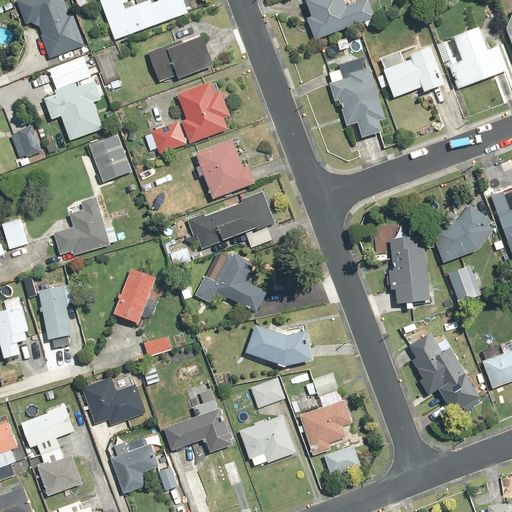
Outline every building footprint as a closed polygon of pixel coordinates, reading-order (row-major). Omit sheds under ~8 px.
[(64,0),(16,0),(24,24),(31,22),(32,23),(32,24),(33,24),(33,25),(34,25),(35,25),(35,26),(36,26),(37,26),(38,26),(39,26),(48,57),(83,47),(72,13),(69,14),(64,0)] [(98,0),(114,40),(188,11),(183,0),(156,0),(150,2),(149,0),(148,0),(126,9),(124,3),(129,1),(128,0),(98,0)] [(362,23),(364,28),(374,24),(373,20),(375,19),(368,0),(362,0),(354,3),(353,0),(307,0),(304,1),(310,18),(306,20),(313,40),(362,23)] [(449,66),(458,90),(508,71),(498,46),(486,51),(478,28),(453,38),(462,62),(449,66)] [(211,67),(201,36),(181,42),(181,40),(149,50),(158,80),(177,75),(178,78),(211,67)] [(401,52),(379,60),(393,99),(421,89),(423,93),(444,86),(430,47),(408,55),(409,59),(404,61),(401,52)] [(110,50),(95,55),(103,82),(119,77),(110,50)] [(85,58),(49,69),(55,88),(75,81),(96,74),(92,62),(87,64),(85,58)] [(384,120),(370,68),(349,74),(349,76),(344,78),(342,70),(330,73),(332,84),(329,85),(334,103),(338,102),(346,127),(356,124),(360,139),(382,132),(379,121),(384,120)] [(76,87),(75,81),(55,88),(53,88),(55,94),(44,98),(50,119),(60,115),(69,140),(98,131),(89,103),(101,99),(95,81),(76,87)] [(229,116),(219,88),(214,90),(211,82),(176,94),(185,119),(150,131),(152,134),(146,136),(151,150),(156,148),(158,154),(227,130),(223,118),(229,116)] [(33,126),(10,134),(21,166),(56,153),(49,133),(37,137),(33,126)] [(119,133),(88,145),(101,182),(132,171),(119,133)] [(232,139),(195,153),(200,165),(195,167),(199,176),(203,175),(212,199),(254,184),(247,164),(242,166),(232,139)] [(274,225),(264,192),(240,199),(241,204),(206,215),(205,213),(187,218),(192,237),(197,235),(201,247),(245,234),(249,248),(272,241),(268,227),(274,225)] [(511,209),(509,211),(502,192),(489,196),(498,220),(505,218),(511,236),(511,209)] [(74,227),(51,236),(59,254),(113,232),(97,194),(80,201),(83,208),(69,213),(74,227)] [(443,263),(477,249),(495,225),(469,205),(458,220),(430,231),(443,263)] [(28,245),(20,219),(0,225),(9,251),(28,245)] [(396,305),(429,303),(424,237),(389,240),(392,270),(387,270),(389,291),(394,290),(396,305)] [(258,263),(244,256),(242,259),(226,251),(215,254),(194,296),(210,303),(216,291),(251,309),(261,289),(249,282),(258,263)] [(476,265),(447,275),(458,305),(486,295),(476,265)] [(156,277),(130,266),(111,313),(138,323),(156,277)] [(36,326),(37,339),(72,333),(64,285),(39,289),(44,325),(36,326)] [(27,339),(24,329),(27,328),(22,306),(0,311),(0,349),(2,358),(18,354),(15,342),(27,339)] [(255,324),(245,352),(284,365),(311,361),(306,331),(282,334),(269,329),(255,324)] [(168,333),(143,340),(148,356),(173,348),(168,333)] [(431,333),(410,346),(416,357),(410,361),(421,378),(418,380),(428,396),(436,391),(454,418),(480,402),(464,377),(467,375),(450,348),(443,352),(431,333)] [(492,390),(511,381),(511,340),(510,341),(511,344),(501,348),(503,354),(482,362),(492,390)] [(157,369),(144,372),(146,386),(160,383),(157,369)] [(332,373),(312,380),(313,383),(306,385),(309,395),(315,393),(317,397),(321,396),(325,407),(299,415),(312,455),(330,450),(328,442),(346,436),(342,425),(353,422),(346,400),(341,401),(332,373)] [(111,376),(82,386),(95,423),(109,418),(111,424),(146,412),(136,383),(132,384),(129,375),(112,381),(111,376)] [(279,378),(250,388),(257,408),(285,398),(279,378)] [(194,417),(164,427),(171,451),(204,441),(208,454),(231,447),(213,388),(199,392),(202,402),(191,405),(194,417)] [(38,445),(44,462),(63,456),(58,437),(73,433),(65,407),(20,421),(28,448),(38,445)] [(256,425),(239,431),(249,460),(252,459),(254,465),(265,461),(266,463),(295,453),(282,415),(255,424),(256,425)] [(0,480),(16,475),(11,462),(16,461),(11,449),(19,446),(11,422),(0,425),(0,480)] [(142,437),(112,446),(116,456),(110,458),(121,495),(147,487),(142,472),(156,468),(150,445),(145,446),(142,437)] [(324,455),(325,457),(330,474),(360,466),(355,446),(324,455)] [(44,462),(37,464),(46,496),(81,485),(71,454),(63,456),(44,462)] [(221,458),(210,463),(220,494),(232,489),(221,458)] [(168,468),(158,471),(164,492),(175,488),(168,468)] [(0,496),(0,511),(32,511),(25,488),(0,496)] [(80,500),(58,508),(59,511),(92,511),(90,507),(83,510),(80,500)] [(487,504),(488,511),(511,511),(506,511),(505,502),(487,504)]
